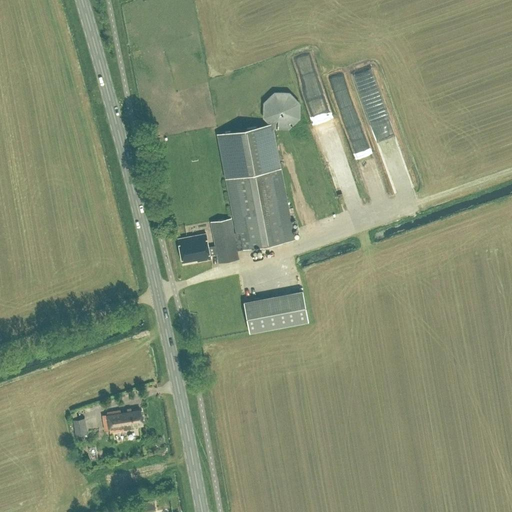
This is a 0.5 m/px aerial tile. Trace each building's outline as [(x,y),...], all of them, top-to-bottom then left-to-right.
[(379,79),(359,84),(363,100),(383,96),(379,79)] [(298,110),(299,109),(298,107),(298,106),(298,104),(297,103),(297,101),(296,100),(295,99),(294,97),(293,96),(292,95),(291,94),(290,93),(288,93),(287,92),(285,92),(284,91),(282,91),(281,91),(279,91),(278,91),(276,92),(275,92),(273,93),(272,93),(270,94),(269,95),(268,96),(267,97),(266,99),(265,100),(265,101),(264,103),(263,104),(263,106),(263,107),(263,109),(263,110),(263,112),(263,114),(264,115),(265,116),(265,118),(266,119),(267,120),(268,122),(269,123),(270,124),(272,124),(273,125),(275,126),(276,126),(278,126),(279,127),(281,127),(282,127),(284,126),(285,126),(287,126),(288,125),(290,124),(291,124),(292,123),(293,122),(294,120),(295,119),(296,118),(297,116),(297,115),(298,114),(298,112),(298,110)] [(239,231),(234,232),(231,218),(210,221),(215,245),(208,246),(206,233),(178,238),(183,262),(197,259),(197,261),(210,258),(209,255),(217,253),(218,262),(238,258),(237,250),(291,239),(269,124),(220,133),(239,231)] [(346,179),(353,178),(349,155),(342,157),(346,179)] [(309,321),(303,290),(244,301),(250,332),(309,321)] [(143,424),(140,409),(120,412),(120,409),(108,411),(111,431),(138,426),(138,425),(143,424)] [(87,433),(85,417),(73,419),(76,435),(87,433)] [(111,486),(118,483),(114,473),(107,475),(111,486)] [(151,510),(158,511),(160,504),(153,502),(151,510)]
